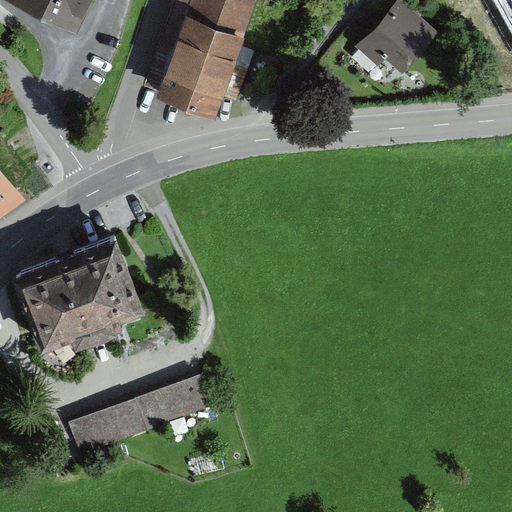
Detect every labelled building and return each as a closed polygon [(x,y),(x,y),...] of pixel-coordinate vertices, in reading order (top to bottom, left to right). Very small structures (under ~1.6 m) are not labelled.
[(26,0),(79,26),(92,0),(26,0)] [(220,108),(255,0),(173,0),(146,84),(220,108)] [(398,84),(434,47),(396,11),(344,65),(367,86),(383,70),(398,84)] [(0,219),(29,200),(17,183),(30,174),(1,132),(0,133),(0,219)] [(44,342),(142,303),(115,236),(17,275),(44,342)] [(211,403),(202,377),(72,423),(81,449),(211,403)]
